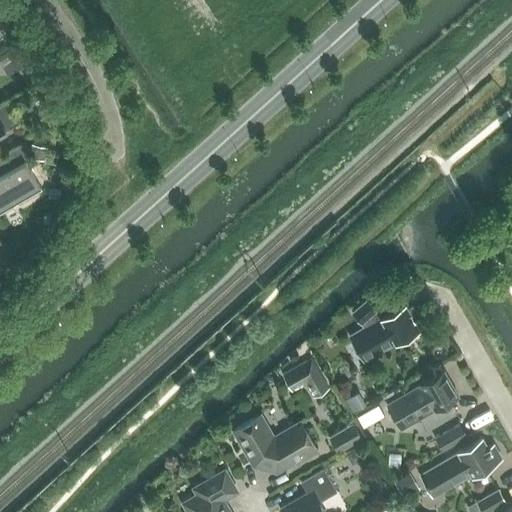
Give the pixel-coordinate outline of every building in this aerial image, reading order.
[(19,45),(0,56),(0,62),(1,64),(23,51),(19,45)] [(0,173),(0,212),(42,188),(26,160),(30,158),(21,143),(0,155),(0,169),(2,173),(0,173)] [(32,144),(30,156),(45,159),(47,147),(32,144)] [(47,153),(45,162),(56,164),(57,155),(47,153)] [(49,188),(48,198),(60,199),(61,189),(49,188)] [(364,327),(350,335),(364,360),(419,328),(405,303),(386,315),(381,306),(383,305),(374,294),(352,312),(362,323),(364,327)] [(329,387),(312,357),(283,374),(290,387),(302,381),(308,382),(315,395),(329,387)] [(420,384),(387,404),(401,428),(434,409),(435,409),(436,408),(457,396),(458,395),(458,394),(457,394),(445,372),(444,370),(443,371),(422,384),(422,383),(420,384)] [(355,394),(348,398),(355,411),(363,407),(355,394)] [(383,414),(377,404),(357,415),(363,425),(383,414)] [(260,414),(235,429),(255,463),(259,460),(275,465),(277,469),(294,459),(296,463),(318,450),(305,428),(294,435),(290,428),(276,436),(272,435),(260,414)] [(353,423),(330,436),(338,450),(361,436),(353,423)] [(459,424),(436,437),(443,450),(466,437),(459,424)] [(458,451),(459,452),(420,474),(433,495),(471,473),(472,475),(501,458),(493,444),(488,447),(482,437),(458,451)] [(357,447),(347,453),(353,463),(363,457),(357,447)] [(301,480),(308,492),(281,507),(283,511),(326,511),(319,500),(337,490),(323,467),(301,480)] [(204,502),(189,510),(190,511),(229,511),(222,498),(236,490),(224,470),(195,487),(204,502)] [(410,473),(396,481),(404,496),(418,488),(410,473)] [(498,489),(477,501),(482,511),(485,511),(505,501),(498,489)]
